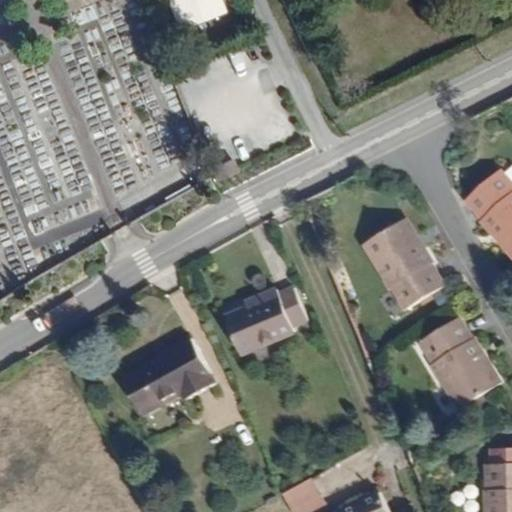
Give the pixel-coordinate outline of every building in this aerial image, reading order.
[(219,0),(164,0),(175,28),(223,10),(219,0)] [(217,182),(241,172),(238,164),(236,159),(224,164),(214,168),(212,169),(217,182)] [(462,201),(480,221),(478,223),(511,262),(511,261),(511,192),(496,173),(462,201)] [(442,287),(428,265),(432,263),(403,219),(361,246),(389,290),(391,289),(404,310),(442,287)] [(304,321),(290,287),(275,294),(273,289),(251,298),(253,303),(243,307),(221,317),(238,356),(292,334),(289,327),(304,321)] [(253,303),(251,298),(241,302),(243,307),(253,303)] [(455,320),(419,342),(432,363),(430,364),(456,409),(498,384),(472,339),(468,342),(455,320)] [(180,401),(214,382),(190,338),(156,357),(157,359),(118,380),(139,417),(177,396),(180,401)] [(511,511),(511,462),(484,463),(485,488),(483,488),(483,511),(511,511)] [(294,511),(317,511),(329,506),(316,481),(286,496),(294,511)] [(392,511),(383,493),(343,511),(392,511)]
